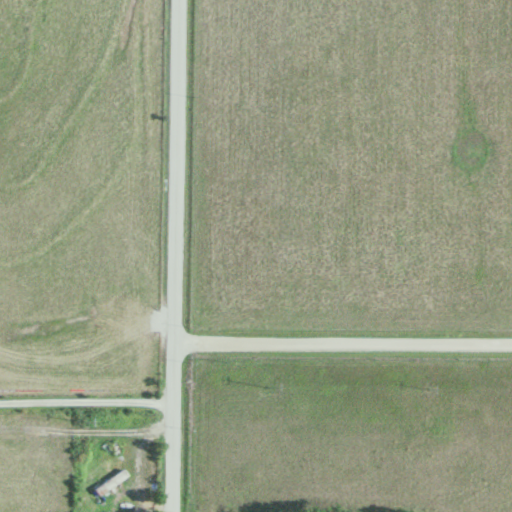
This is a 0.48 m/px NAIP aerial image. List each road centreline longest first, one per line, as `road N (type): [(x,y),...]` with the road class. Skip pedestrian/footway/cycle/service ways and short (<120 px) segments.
road 1 (residential): [(170,511),(173,0)]
road 2 (residential): [(511,346),(172,348)]
